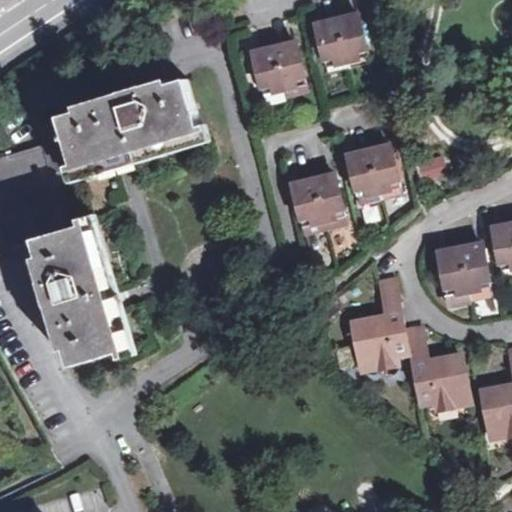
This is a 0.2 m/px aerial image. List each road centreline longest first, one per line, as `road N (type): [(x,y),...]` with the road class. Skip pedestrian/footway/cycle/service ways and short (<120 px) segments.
road 1 (residential): [(190,359),(282,288),(211,36)]
road 2 (residential): [(511,328),(472,331),(426,314),(409,294),(404,267),(405,237),(511,183)]
road 3 (residential): [(211,36),(206,21),(50,84)]
road 4 (residential): [(90,425),(0,273)]
road 5 (residential): [(136,197),(190,359)]
